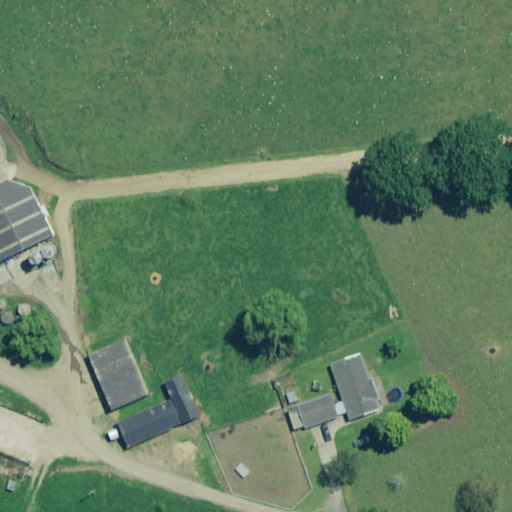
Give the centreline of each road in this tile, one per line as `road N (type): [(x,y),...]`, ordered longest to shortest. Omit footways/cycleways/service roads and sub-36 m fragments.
road 1 (track): [(77,417),(88,183),(511,133)]
road 2 (unclassified): [(0,350),(77,417),(96,446),(127,466),(264,511)]
